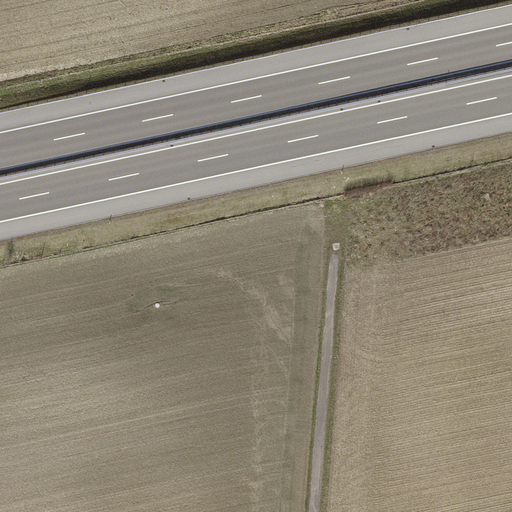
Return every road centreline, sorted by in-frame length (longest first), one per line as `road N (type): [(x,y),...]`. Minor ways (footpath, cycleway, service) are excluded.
road 1 (motorway): [(511,42),(0,151)]
road 2 (motorway): [(0,203),(511,94)]
road 3 (track): [(318,511),(337,247)]
